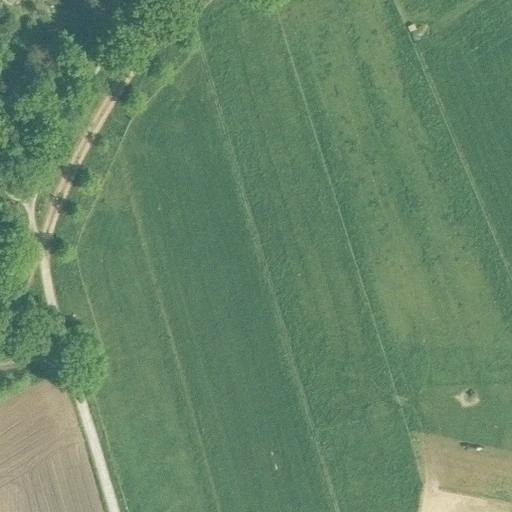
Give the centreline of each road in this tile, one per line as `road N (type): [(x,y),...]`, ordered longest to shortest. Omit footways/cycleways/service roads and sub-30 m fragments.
road 1 (track): [(38,251),(92,129),(181,0)]
road 2 (track): [(111,511),(38,251)]
